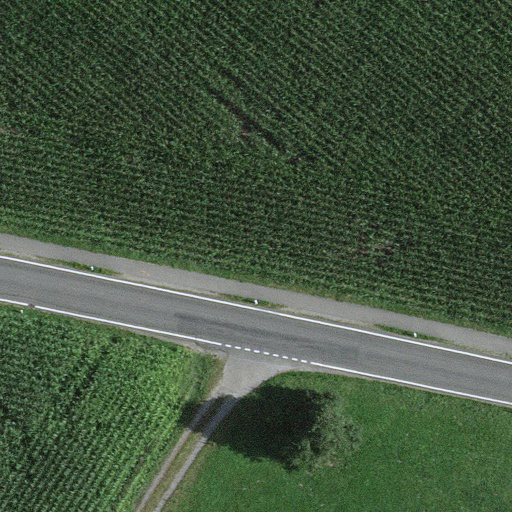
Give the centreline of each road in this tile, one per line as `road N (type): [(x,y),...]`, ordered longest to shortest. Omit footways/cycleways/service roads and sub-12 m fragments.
road 1 (tertiary): [(0,279),(511,383)]
road 2 (track): [(151,511),(277,334)]
